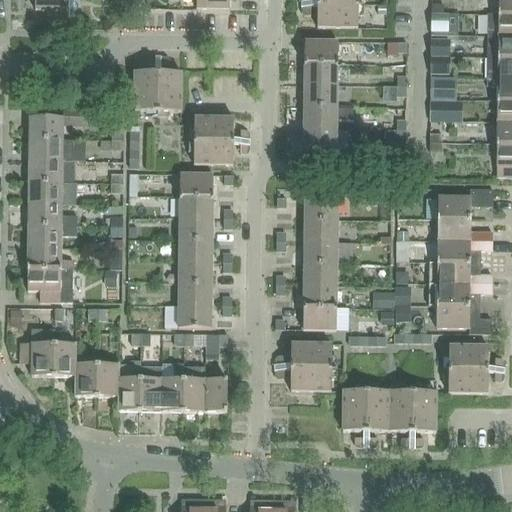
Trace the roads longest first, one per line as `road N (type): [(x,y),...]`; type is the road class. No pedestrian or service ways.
road 1 (residential): [(265,167),(413,164),(418,0)]
road 2 (residential): [(256,471),(253,181),(265,167)]
road 3 (residential): [(0,64),(94,65),(137,42),(273,43)]
road 4 (residential): [(511,478),(363,483)]
road 5 (residential): [(256,471),(111,456)]
road 6 (residential): [(111,456),(41,434),(0,389)]
road 7 (residential): [(265,167),(273,43)]
